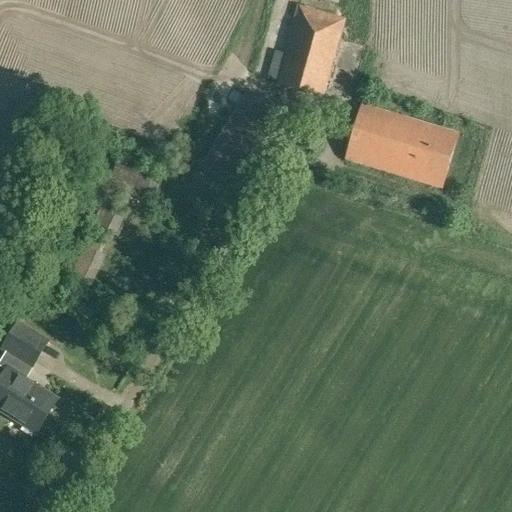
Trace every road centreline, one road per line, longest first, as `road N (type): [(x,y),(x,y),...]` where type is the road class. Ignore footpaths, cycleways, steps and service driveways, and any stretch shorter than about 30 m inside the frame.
road 1 (track): [(121,404),(301,108),(240,73),(217,104)]
road 2 (track): [(301,108),(322,117),(331,164),(511,224)]
